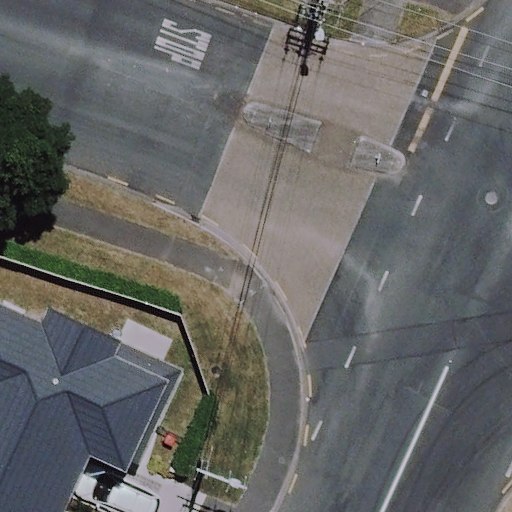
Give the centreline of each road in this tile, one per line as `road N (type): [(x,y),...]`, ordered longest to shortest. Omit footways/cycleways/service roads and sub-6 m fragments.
road 1 (unclassified): [(0,39),(510,222)]
road 2 (tertiary): [(510,222),(383,511)]
